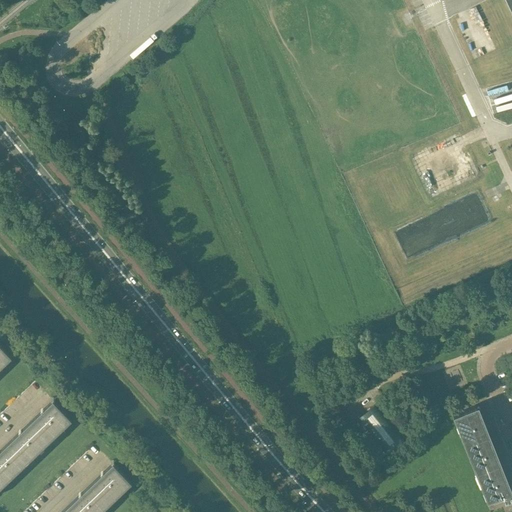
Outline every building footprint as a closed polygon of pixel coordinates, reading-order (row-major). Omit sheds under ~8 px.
[(0,343),(0,366),(11,355),(0,343)] [(0,485),(71,418),(54,400),(0,451),(0,485)] [(375,404),(358,418),(389,457),(406,443),(375,404)] [(511,490),(511,489),(510,490),(476,405),(453,415),(487,500),(492,498),(494,504),(504,500),(504,501),(511,498),(511,490)] [(98,511),(131,481),(114,463),(62,511),(98,511)]
